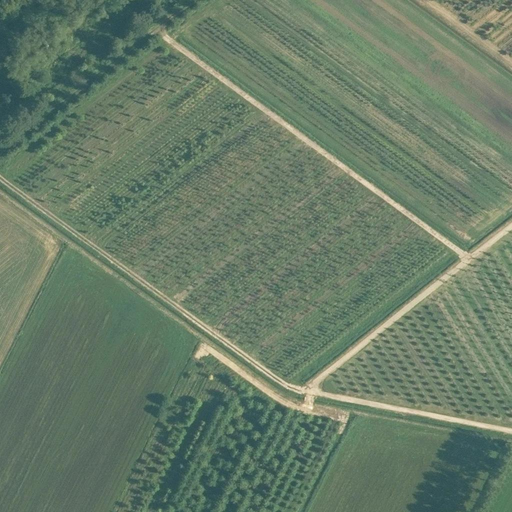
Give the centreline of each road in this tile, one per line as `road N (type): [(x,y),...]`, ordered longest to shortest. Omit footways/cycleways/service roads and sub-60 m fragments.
road 1 (track): [(511,223),(301,390),(0,179)]
road 2 (track): [(467,258),(158,30)]
road 3 (track): [(193,0),(0,150)]
road 4 (track): [(511,431),(301,390)]
